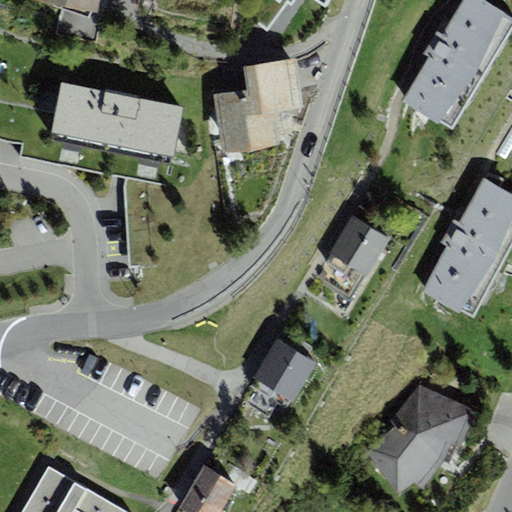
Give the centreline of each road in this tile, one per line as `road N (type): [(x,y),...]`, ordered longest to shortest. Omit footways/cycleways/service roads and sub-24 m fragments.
road 1 (residential): [(86,325),(177,306),(250,255),(289,201),(361,0)]
road 2 (residential): [(86,325),(79,213),(47,185),(0,176)]
